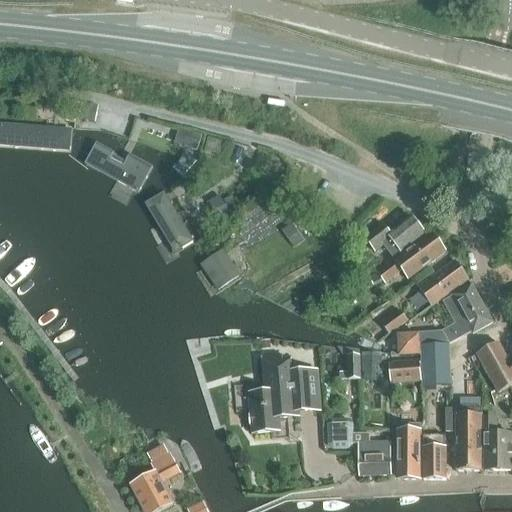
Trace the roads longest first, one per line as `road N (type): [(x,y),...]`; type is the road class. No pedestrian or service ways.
road 1 (primary): [(511,110),(313,67),(0,25)]
road 2 (tertiary): [(511,69),(234,0)]
road 3 (residential): [(511,326),(485,273),(479,237),(486,141)]
road 4 (unclassified): [(486,141),(501,0)]
